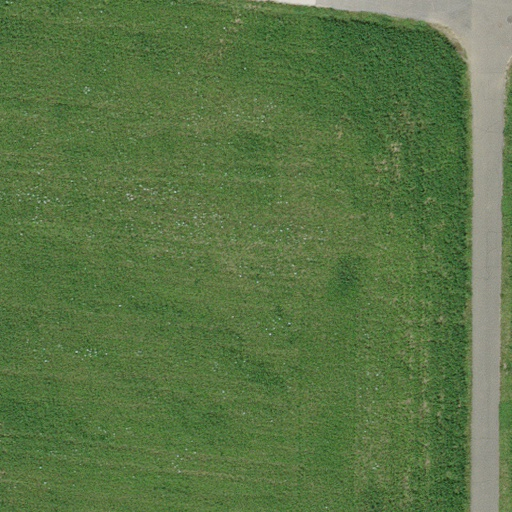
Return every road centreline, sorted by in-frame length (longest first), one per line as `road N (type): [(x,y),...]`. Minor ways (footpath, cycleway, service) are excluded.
road 1 (track): [(483,0),(477,511)]
road 2 (track): [(369,0),(511,17)]
